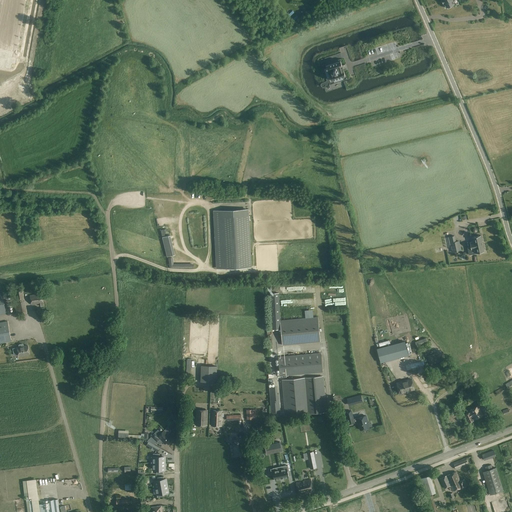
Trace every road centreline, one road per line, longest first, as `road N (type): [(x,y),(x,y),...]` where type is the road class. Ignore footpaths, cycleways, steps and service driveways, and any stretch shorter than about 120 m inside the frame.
road 1 (unclassified): [(511,241),(417,0)]
road 2 (secondary): [(286,511),(511,430)]
road 3 (unclassified): [(90,511),(39,326)]
road 4 (track): [(201,266),(209,253),(208,210),(194,204),(180,219),(184,248),(201,265)]
